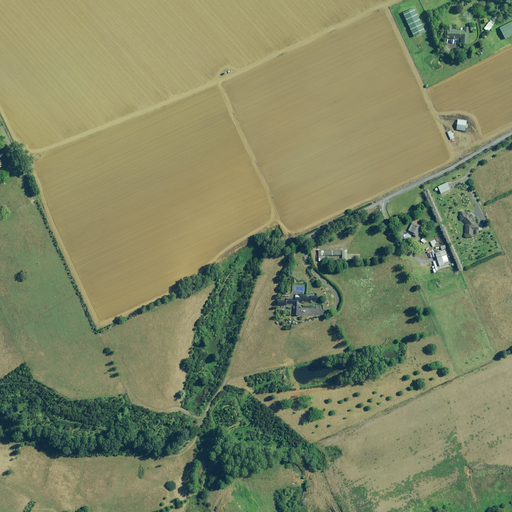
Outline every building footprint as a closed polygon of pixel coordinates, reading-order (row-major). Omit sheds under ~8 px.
[(403,12),(414,37),(425,31),(414,7),(403,12)] [(494,23),(490,21),(489,20),(489,22),(484,29),(489,31),(494,23)] [(505,39),(511,35),(511,21),(499,28),(505,39)] [(452,30),(452,26),(448,26),(447,30),(447,31),(446,31),(445,31),(445,38),(455,38),(455,37),(461,37),(460,44),(468,44),(469,27),(464,27),(464,30),(452,30)] [(456,130),(465,131),(465,128),(467,128),(468,124),(466,124),(466,121),(457,119),(457,122),(455,122),(454,127),(456,127),(456,130)] [(450,189),(446,183),(437,187),(441,193),(450,189)] [(474,234),(477,234),(477,230),(478,230),(478,224),(477,224),(476,224),(476,223),(475,221),(475,220),(475,219),(475,218),(474,218),(474,217),(470,214),(470,213),(470,212),(469,212),(469,211),(468,211),(467,211),(465,213),(464,211),(460,211),(460,215),(459,215),(459,216),(458,216),(458,217),(459,217),(459,218),(459,220),(462,220),(466,224),(464,226),(464,235),(463,235),(463,236),(463,237),(464,237),(465,237),(465,238),(472,238),(473,234),(474,234)] [(421,227),(412,222),(407,230),(413,233),(413,235),(416,237),(421,227)] [(347,254),(347,250),(342,250),(342,249),(323,249),(318,249),(318,261),(328,261),(328,255),(342,255),(342,261),(360,260),(360,254),(347,254)] [(449,263),(445,250),(435,253),(439,266),(449,263)] [(289,299),(289,297),(281,297),(280,300),(277,299),(277,304),(287,305),(287,303),(293,303),(292,315),(299,316),(299,308),(298,308),(299,303),(302,303),(302,301),(311,302),(311,301),(316,301),(316,298),(316,296),(310,295),(310,297),(302,296),(302,297),(299,297),(299,295),(294,295),(294,299),(292,299),(289,299)]
